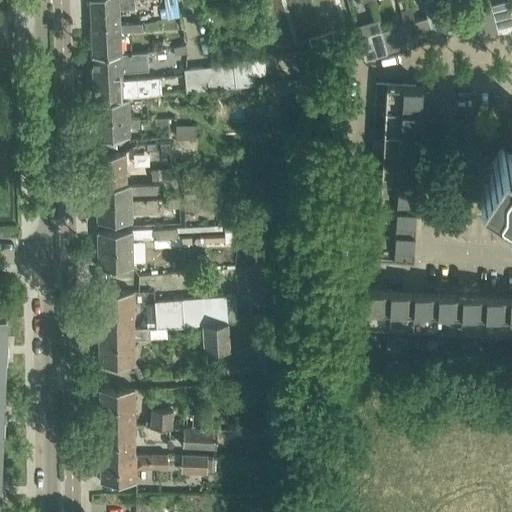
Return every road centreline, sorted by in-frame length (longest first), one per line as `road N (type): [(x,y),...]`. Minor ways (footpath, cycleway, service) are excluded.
road 1 (residential): [(511,259),(429,255),(437,76),(447,72)]
road 2 (residential): [(49,511),(44,251)]
road 3 (residential): [(44,251),(39,0)]
